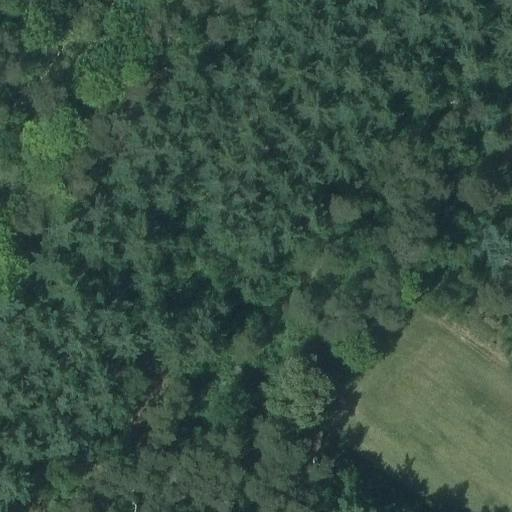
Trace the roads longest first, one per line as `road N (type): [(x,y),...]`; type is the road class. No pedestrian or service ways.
road 1 (unknown): [(0,304),(129,135),(210,0)]
road 2 (tertiary): [(0,195),(126,0)]
